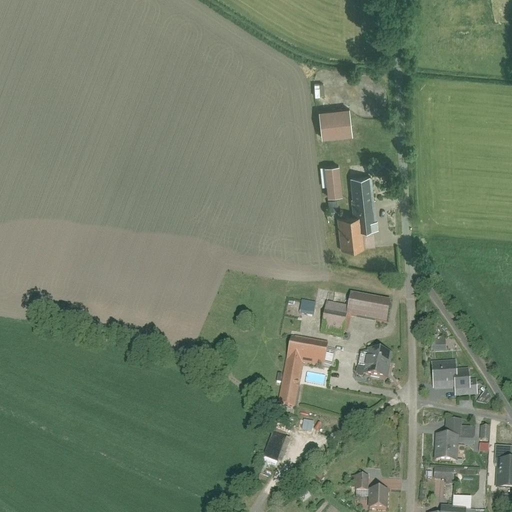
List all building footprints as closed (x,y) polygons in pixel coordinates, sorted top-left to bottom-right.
[(320,112),(323,141),(354,138),(351,109),(320,112)] [(325,169),(328,198),(342,197),(339,168),(325,169)] [(354,207),(360,207),(361,219),(339,221),(342,253),(379,250),(376,206),(373,178),(351,180),(354,207)] [(328,203),(331,214),(340,212),(338,201),(328,203)] [(346,339),(349,318),(389,324),(393,303),(352,296),(350,310),(328,306),(323,335),(346,339)] [(302,304),(301,316),(313,318),(315,306),(302,304)] [(296,413),(304,366),(325,370),(330,346),(292,339),(278,410),(296,413)] [(362,355),(359,369),(364,369),(362,378),(388,383),(394,356),(367,351),(366,356),(362,355)] [(457,390),(458,399),(479,398),(479,384),(471,384),(471,372),(459,372),(458,363),(433,364),(435,392),(457,390)] [(447,421),(447,437),(462,437),(463,421),(447,421)] [(463,449),(476,450),(477,430),(465,429),(463,449)] [(482,429),(481,443),(491,444),(492,429),(482,429)] [(435,437),(433,464),(456,465),(458,438),(435,437)] [(270,461),(284,466),(292,443),(279,438),(270,461)] [(498,463),(496,490),(511,491),(511,463),(511,461),(511,449),(497,448),(495,463),(498,463)] [(436,471),(436,485),(453,485),(453,471),(436,471)] [(355,477),(355,493),(369,494),(369,478),(355,477)] [(304,489),(296,496),(302,504),(311,498),(304,489)] [(372,494),(372,511),(389,511),(389,494),(372,494)] [(471,511),(472,501),(454,500),(453,511),(465,511),(471,511)]
